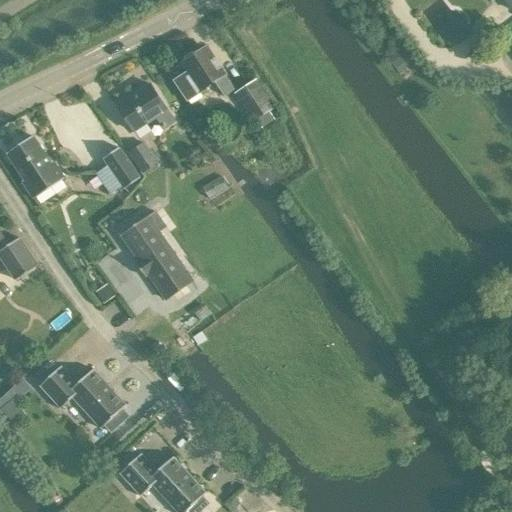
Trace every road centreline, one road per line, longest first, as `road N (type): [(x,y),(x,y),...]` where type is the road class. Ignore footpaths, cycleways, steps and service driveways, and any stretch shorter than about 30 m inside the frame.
road 1 (track): [(482,447),(229,0)]
road 2 (tertiary): [(0,103),(211,0)]
